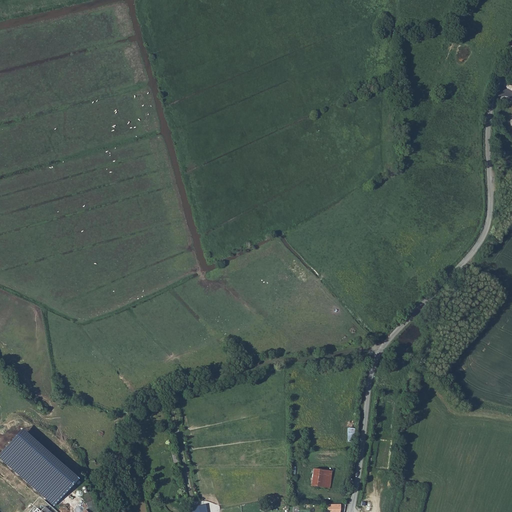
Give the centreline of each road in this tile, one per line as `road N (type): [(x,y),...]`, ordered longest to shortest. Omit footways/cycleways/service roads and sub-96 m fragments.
road 1 (unclassified): [(350,511),(379,348),(474,250),(488,223),(486,125),(511,53)]
road 2 (track): [(379,348),(235,371),(181,388),(154,403),(143,422)]
